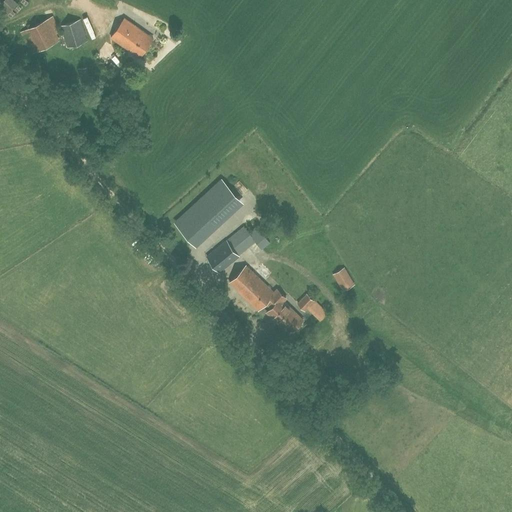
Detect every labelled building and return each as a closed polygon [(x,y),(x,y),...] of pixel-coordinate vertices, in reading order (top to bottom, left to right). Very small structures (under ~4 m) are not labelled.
[(56,34),(60,32),(57,26),(58,26),(53,16),(21,32),(32,54),(59,41),(56,34)] [(141,57),(153,38),(124,18),(111,37),(141,57)] [(68,47),(87,41),(81,20),(61,26),(68,47)] [(81,86),(91,84),(88,67),(78,69),(81,86)] [(264,234),(255,241),(261,249),(270,242),(264,234)] [(239,256),(227,241),(207,257),(220,272),(240,256),(239,256)] [(154,265),(158,271),(164,266),(159,261),(154,265)] [(268,312),(275,319),(278,315),(277,313),(286,303),(283,301),(286,298),(278,290),(275,292),(246,265),(230,283),(259,310),(266,302),(272,308),(268,312)] [(344,292),(356,284),(345,267),(333,274),(344,292)] [(298,304),(305,310),(314,300),(308,294),(298,304)] [(284,327),(288,323),(294,330),(304,320),(286,303),(277,313),(278,315),(275,319),(284,327)]
